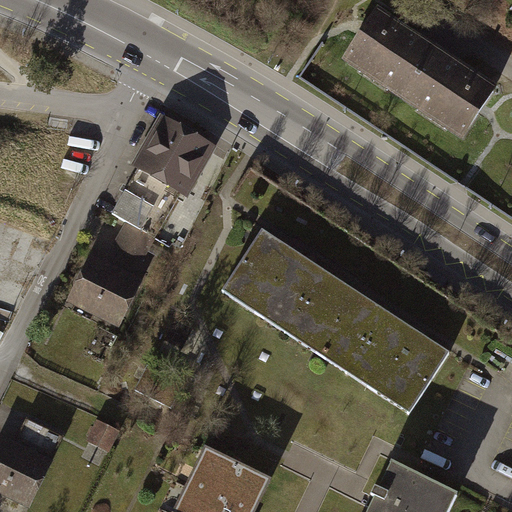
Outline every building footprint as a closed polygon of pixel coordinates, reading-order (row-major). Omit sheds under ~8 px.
[(376,13),(345,59),(404,98),(435,52),(376,13)] [(404,98),(463,138),(494,92),(435,52),(404,98)] [(211,147),(162,120),(137,165),(186,192),(211,147)] [(157,235),(145,230),(158,201),(129,188),(117,215),(124,218),(107,257),(140,272),(157,235)] [(306,259),(268,234),(225,298),(415,422),(457,358),(419,334),(355,292),(306,259)] [(149,287),(94,259),(70,304),(126,333),(149,287)] [(92,439),(112,450),(122,430),(102,420),(92,439)] [(31,511),(54,471),(3,444),(0,449),(0,495),(31,511)] [(262,511),(279,478),(217,448),(185,511),(262,511)] [(460,511),(469,494),(404,463),(389,494),(380,511),(460,511)]
